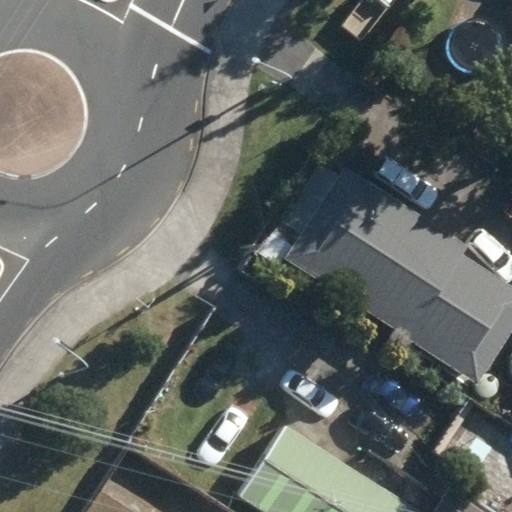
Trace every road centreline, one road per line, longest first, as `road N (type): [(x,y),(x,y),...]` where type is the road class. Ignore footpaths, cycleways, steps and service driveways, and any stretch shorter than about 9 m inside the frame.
road 1 (secondary): [(0,10),(58,25),(103,52),(147,95)]
road 2 (secondary): [(83,217),(0,338)]
road 3 (secondary): [(147,95),(129,163),(83,217)]
